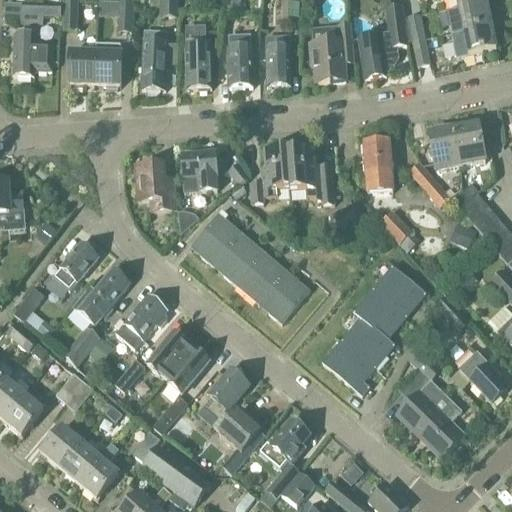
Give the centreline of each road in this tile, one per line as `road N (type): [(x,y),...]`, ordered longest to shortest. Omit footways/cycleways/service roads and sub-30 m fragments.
road 1 (residential): [(432,511),(125,240),(108,133)]
road 2 (unclassified): [(108,133),(384,109),(511,85)]
